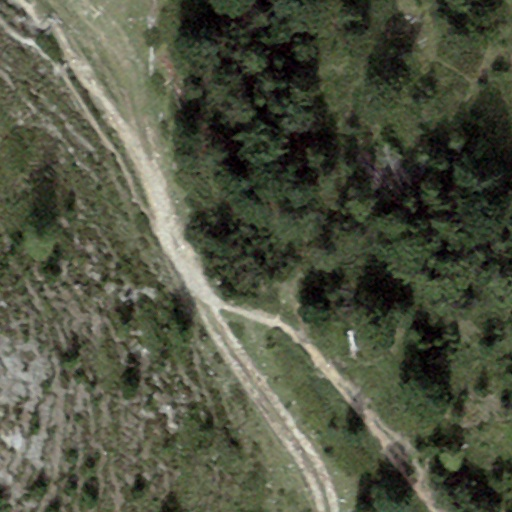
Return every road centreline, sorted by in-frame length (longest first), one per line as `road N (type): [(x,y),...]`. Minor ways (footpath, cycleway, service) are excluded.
road 1 (track): [(200,291),(117,93),(40,0)]
road 2 (track): [(323,511),(309,448),(200,291)]
